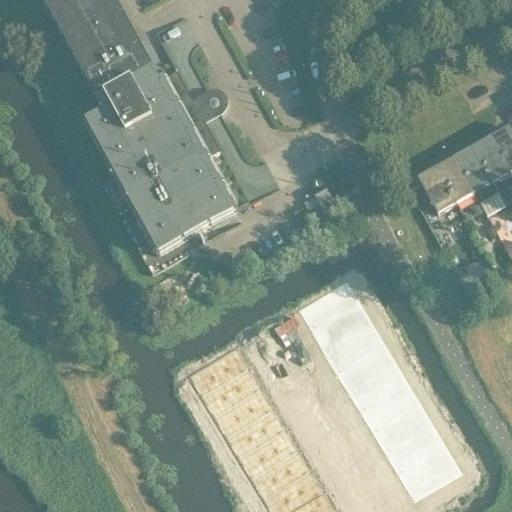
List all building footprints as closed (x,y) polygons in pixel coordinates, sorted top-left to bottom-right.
[(222,155),(193,103),(178,75),(160,84),(114,0),(41,0),(98,104),(99,103),(105,115),(84,126),(157,259),(239,214),(210,161),(222,155)] [(510,130),(490,141),(511,177),(511,176),(511,133),(510,130)] [(490,141),(473,151),(493,187),(511,177),(490,141)] [(473,151),(455,161),(476,197),(493,187),(473,151)] [(455,161),(437,171),(458,207),(476,197),(455,161)] [(437,171),(418,182),(438,218),(458,207),(437,171)] [(339,214),(327,192),(314,199),(326,221),(339,214)] [(488,270),(461,286),(468,300),(496,284),(488,270)] [(347,284),(299,313),(311,334),(359,305),(347,284)] [(359,305),(311,334),(324,354),(371,326),(359,305)] [(371,326),(324,354),(336,375),(384,346),(371,326)] [(384,346),(336,375),(348,395),(396,367),(384,346)] [(237,350),(190,379),(202,399),(250,371),(237,350)] [(396,367),(348,395),(361,416),(408,387),(396,367)] [(250,371),(202,399),(214,420),(262,391),(250,371)] [(408,387),(361,416),(373,436),(421,408),(408,387)] [(262,391),(214,420),(227,440),(274,412),(262,391)] [(421,408),(373,436),(385,457),(433,428),(421,408)] [(274,412),(227,440),(239,461),(287,432),(274,412)] [(433,428),(385,457),(398,478),(445,449),(433,428)] [(287,432),(239,461),(251,482),(299,453),(287,432)] [(445,449),(398,478),(414,504),(462,476),(445,449)] [(299,453),(251,482),(264,502),(311,474),(299,453)] [(311,474),(264,502),(269,511),(293,511),(324,494),(311,474)] [(334,511),(324,494),(293,511),(334,511)]
